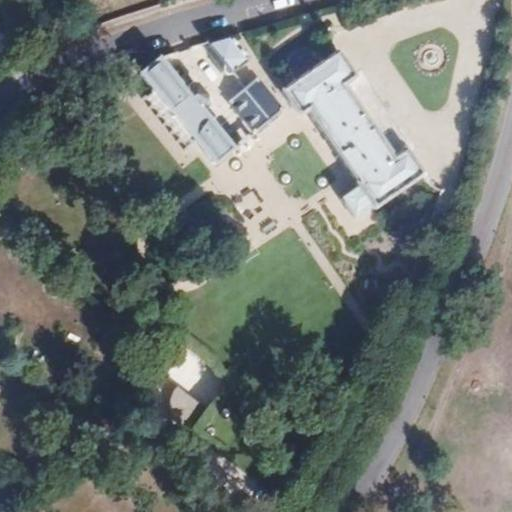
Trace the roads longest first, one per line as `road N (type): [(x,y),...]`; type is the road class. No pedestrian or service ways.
road 1 (residential): [(511,114),(426,367),(349,511)]
road 2 (residential): [(0,109),(75,64),(278,0)]
